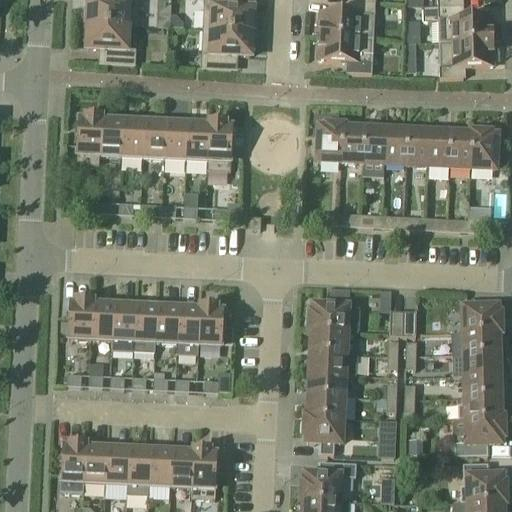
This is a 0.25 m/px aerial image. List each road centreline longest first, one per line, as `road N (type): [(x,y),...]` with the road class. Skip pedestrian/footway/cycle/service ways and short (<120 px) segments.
road 1 (residential): [(28,255),(272,270)]
road 2 (residential): [(23,412),(264,424)]
road 3 (residential): [(272,270),(511,281)]
road 4 (residential): [(28,255),(33,83)]
road 5 (residential): [(23,412),(28,255)]
road 6 (residential): [(264,424),(272,270)]
